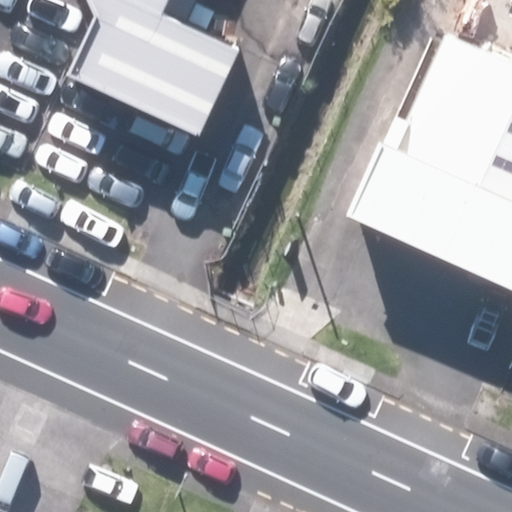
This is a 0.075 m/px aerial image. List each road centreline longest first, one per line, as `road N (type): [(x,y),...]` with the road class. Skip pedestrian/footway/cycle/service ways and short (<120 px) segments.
road 1 (tertiary): [(0,315),(424,511)]
road 2 (unknown): [(329,0),(191,403)]
